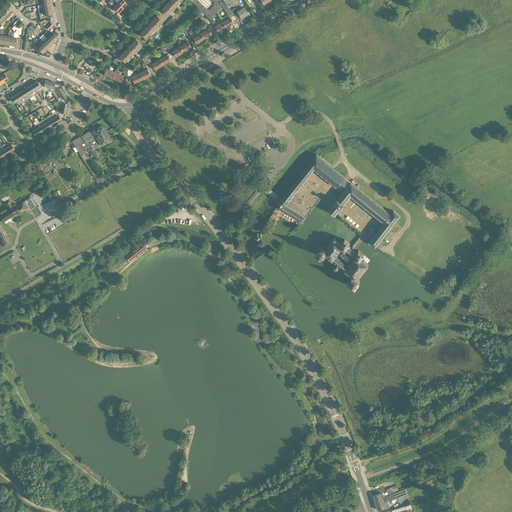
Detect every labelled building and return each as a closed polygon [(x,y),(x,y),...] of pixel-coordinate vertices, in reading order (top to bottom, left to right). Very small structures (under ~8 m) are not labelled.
[(113,0),(109,0),(115,5),(113,8),(118,13),(123,9),(117,3),(113,0)] [(120,0),(117,3),(123,9),(127,4),(122,0),(120,0)] [(170,0),(161,10),(166,15),(168,13),(170,14),(174,9),(173,8),(177,4),(178,5),(183,0),(170,0)] [(218,10),(222,7),(224,4),(219,0),(216,0),(214,3),(214,6),(218,10)] [(224,4),(222,7),(227,15),(221,19),(222,22),(226,28),(234,23),(229,16),(232,14),(231,11),(229,9),(227,6),(224,4)] [(52,13),(51,8),(38,11),(40,19),(47,18),(47,15),(52,13)] [(231,11),(232,14),(234,12),(236,16),(239,15),(241,18),(248,14),(244,8),(238,12),(235,8),(231,11)] [(212,17),(214,15),(210,10),(206,9),(202,13),(204,14),(209,20),(212,17)] [(157,15),(140,33),(145,38),(147,36),(148,38),(153,33),(152,31),(156,27),(157,29),(162,24),(160,23),(162,21),(157,15)] [(169,29),(176,21),(172,17),(164,25),(169,29)] [(226,28),(222,22),(214,27),(218,33),(226,28)] [(200,34),(204,39),(212,34),(208,29),(200,34)] [(45,32),(54,42),(58,38),(52,33),(50,34),(47,31),(45,32)] [(45,40),(50,46),(54,42),(45,32),(43,35),(46,38),(45,40)] [(196,44),(204,39),(200,34),(193,39),(196,44)] [(37,40),(46,49),(50,46),(45,40),(43,42),(39,38),(37,40)] [(136,39),(119,57),(124,62),(126,60),(128,61),(132,56),(131,55),(135,51),(136,52),(141,47),(139,46),(141,44),(136,39)] [(42,53),(46,49),(37,40),(35,42),(39,46),(37,47),(42,53)] [(168,45),(167,43),(168,43),(166,40),(163,42),(164,44),(165,45),(168,50),(172,47),(170,44),(168,45)] [(180,47),(183,52),(191,47),(188,42),(180,47)] [(175,57),(183,52),(180,47),(172,52),(175,57)] [(142,59),(143,60),(145,59),(148,65),(152,63),(149,58),(151,57),(149,54),(142,59)] [(159,60),(163,65),(170,60),(167,55),(159,60)] [(155,70),(163,65),(159,60),(152,65),(155,70)] [(104,75),(112,78),(115,72),(106,69),(104,75)] [(140,73),(142,80),(150,76),(147,70),(140,73)] [(115,72),(112,78),(121,82),(123,76),(115,72)] [(134,84),(142,80),(140,73),(131,77),(134,84)] [(47,91),(50,81),(45,80),(44,81),(41,80),(38,83),(42,90),(47,91)] [(42,90),(38,83),(37,81),(32,84),(38,93),(42,90)] [(28,87),(33,95),(38,93),(32,84),(28,87)] [(24,89),(29,98),(33,95),(28,87),(24,89)] [(60,88),(53,93),(55,96),(64,91),(61,87),(60,88)] [(25,100),(29,98),(24,89),(20,92),(25,100)] [(64,91),(55,96),(58,101),(67,103),(67,101),(67,99),(66,96),(67,96),(64,91)] [(25,100),(20,92),(16,95),(20,102),(21,103),(25,100)] [(20,102),(16,95),(11,97),(12,99),(10,100),(10,102),(18,104),(20,102)] [(61,120),(61,119),(56,111),(51,114),(57,123),(61,120)] [(57,123),(51,114),(47,117),(53,125),(57,123)] [(53,125),(47,117),(43,119),(48,128),(53,125)] [(48,128),(43,119),(39,122),(44,131),(48,128)] [(44,131),(39,122),(34,125),(35,126),(40,134),(44,131)] [(40,134),(35,126),(33,128),(31,136),(33,136),(35,135),(36,136),(40,134)] [(95,140),(107,132),(105,128),(104,129),(102,126),(90,133),(95,140)] [(89,143),(95,140),(90,133),(89,131),(81,136),(84,142),(87,140),(89,143)] [(95,140),(89,143),(86,145),(88,147),(90,146),(92,148),(96,146),(97,147),(100,145),(101,145),(110,139),(108,136),(109,136),(107,132),(95,140)] [(67,134),(62,137),(65,142),(71,139),(67,134)] [(78,151),(83,147),(86,145),(89,143),(87,140),(84,142),(81,136),(72,141),(75,147),(73,148),(75,152),(78,151)] [(8,143),(6,145),(10,152),(14,149),(14,148),(16,147),(16,145),(8,143)] [(10,152),(6,145),(5,144),(0,146),(6,155),(10,152)] [(78,151),(81,156),(86,152),(83,147),(78,151)] [(337,200),(335,203),(334,204),(329,211),(335,216),(342,208),(344,205),(351,196),(384,223),(372,239),(370,241),(369,243),(375,248),(376,246),(377,245),(378,244),(400,216),(394,211),(391,215),(317,155),(310,163),(284,198),(282,197),(281,198),(288,202),(315,170),(339,190),(343,193),(337,200)] [(306,218),(286,205),(288,202),(281,198),(280,201),(279,202),(280,203),(276,208),(302,223),(306,218)] [(0,211),(0,215),(4,221),(12,216),(13,217),(15,216),(15,217),(27,209),(28,208),(24,201),(23,202),(16,207),(14,203),(12,204),(10,201),(5,204),(7,208),(0,211)] [(341,248),(348,253),(351,249),(352,249),(350,248),(346,245),(347,244),(342,240),(338,245),(331,240),(327,246),(324,244),(323,244),(322,244),(321,244),(320,244),(319,244),(319,245),(318,245),(317,246),(317,247),(316,247),(316,248),(316,249),(316,250),(316,251),(316,252),(316,253),(316,254),(317,255),(318,256),(319,257),(321,258),(323,258),(324,258),(325,258),(326,257),(327,257),(328,256),(329,255),(334,260),(333,262),(332,263),(332,264),(332,265),(332,266),(332,267),(332,268),(333,268),(333,269),(334,269),(335,270),(336,270),(337,270),(338,270),(339,270),(339,269),(340,269),(340,268),(342,266),(355,277),(350,282),(355,286),(360,280),(358,279),(370,264),(365,260),(366,258),(359,253),(358,254),(355,252),(354,251),(350,255),(354,258),(348,265),(336,255),(341,248)] [(129,261),(147,247),(143,243),(126,257),(129,261)] [(427,488),(435,485),(433,480),(425,483),(427,488)] [(389,494),(398,490),(396,485),(386,490),(389,494)] [(384,498),(383,498),(384,502),(376,505),(378,510),(389,507),(388,507),(390,506),(388,502),(387,499),(392,498),(393,500),(403,496),(401,490),(391,495),(384,498)] [(383,498),(384,498),(383,493),(373,496),(376,505),(384,502),(383,498)]
